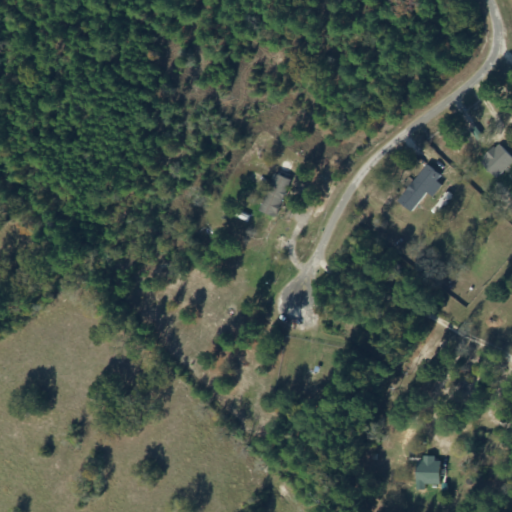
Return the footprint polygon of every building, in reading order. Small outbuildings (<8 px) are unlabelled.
[(511,163),(511,160),(498,145),(477,163),(493,181),(511,163)] [(396,204),(412,215),(439,177),(423,166),(396,204)] [(260,218),(269,222),(285,186),(276,182),(260,218)] [(511,437),(504,435),(501,445),(509,447),(511,437)] [(431,455),(447,455),(447,441),(431,441),(431,455)]
